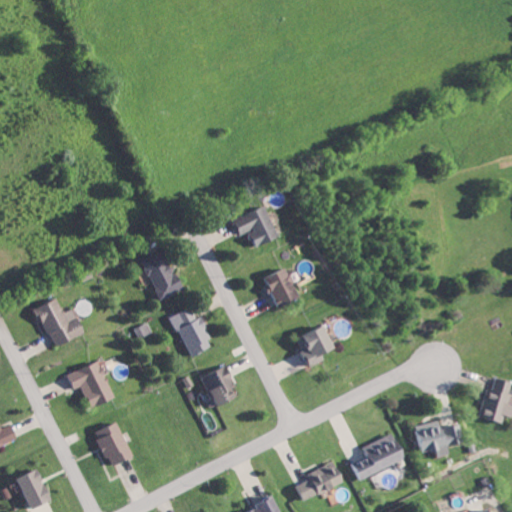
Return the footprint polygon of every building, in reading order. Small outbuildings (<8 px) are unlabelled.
[(241,230),(246,244),(268,237),(257,204),(224,216),(230,234),(241,230)] [(137,259),(153,298),(173,290),(157,251),(137,259)] [(289,295),(277,265),(254,275),(267,305),(289,295)] [(44,344),(76,333),(67,308),(58,311),(52,296),(30,304),(44,344)] [(182,354),(206,344),(195,315),(189,318),(185,306),(166,313),(182,354)] [(290,332),(297,350),(294,351),(299,365),(315,360),(312,350),(323,346),(314,323),(290,332)] [(106,395),(90,359),(60,373),(67,388),(73,386),(82,405),(106,395)] [(194,373),(205,403),(230,394),(219,364),(194,373)] [(494,421),(496,414),(505,416),(508,404),(500,402),(506,381),(489,377),(487,389),(479,387),(472,416),(494,421)] [(103,464),(124,454),(107,419),(86,429),(103,464)] [(451,423),(434,425),(433,419),(406,424),(411,451),(427,449),(428,454),(440,452),(439,443),(454,441),(451,423)] [(0,441),(9,438),(4,423),(0,424),(0,441)] [(388,431),(355,446),(359,455),(343,462),(351,479),(399,457),(388,431)] [(337,480),(328,460),(301,472),(304,478),(289,485),(296,500),(337,480)] [(39,499),(28,467),(7,474),(19,506),(39,499)] [(271,511),(263,493),(244,502),(246,506),(234,511),(271,511)]
